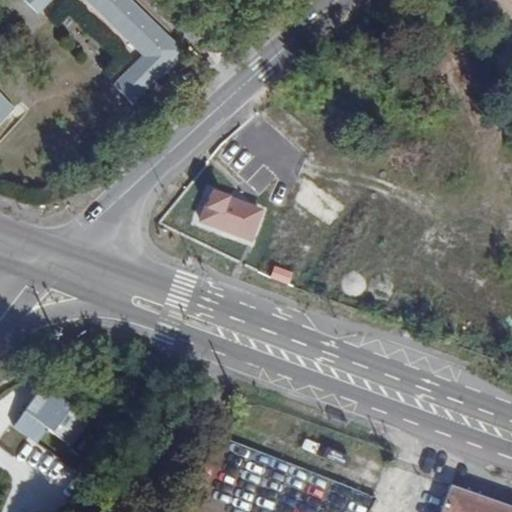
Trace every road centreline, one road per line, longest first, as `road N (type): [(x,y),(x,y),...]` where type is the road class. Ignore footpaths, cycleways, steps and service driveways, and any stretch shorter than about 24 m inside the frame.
road 1 (primary): [(511,410),(71,248)]
road 2 (primary): [(128,309),(511,449)]
road 3 (tertiary): [(337,0),(71,248)]
road 4 (tertiary): [(0,331),(56,310),(128,309)]
